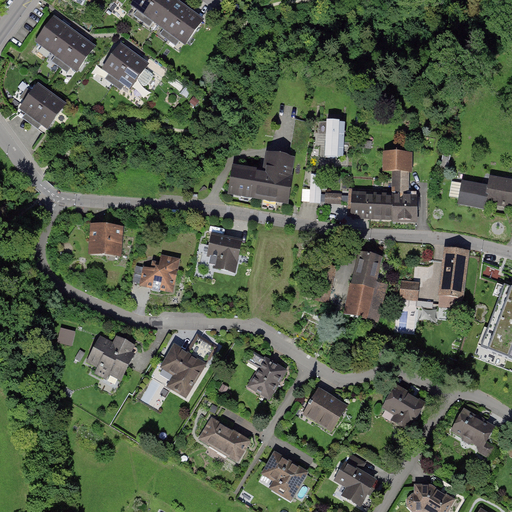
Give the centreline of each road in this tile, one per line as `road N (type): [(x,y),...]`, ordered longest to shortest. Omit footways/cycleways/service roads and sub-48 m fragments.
road 1 (residential): [(57,199),(39,258),(71,294),(140,321),(243,325),(332,375),(392,372),(436,382),(511,416)]
road 2 (residential): [(57,199),(215,210),(511,251)]
